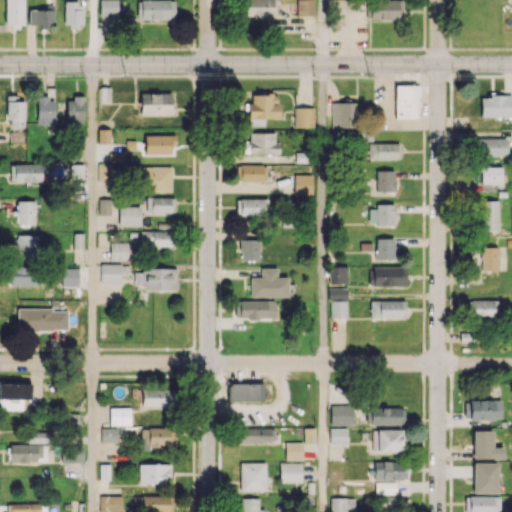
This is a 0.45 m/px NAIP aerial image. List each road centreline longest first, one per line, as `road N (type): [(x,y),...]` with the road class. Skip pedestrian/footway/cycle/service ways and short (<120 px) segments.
road 1 (residential): [(511,364),(0,363)]
road 2 (residential): [(439,0),(438,511)]
road 3 (residential): [(208,0),(207,511)]
road 4 (secondary): [(511,64),(0,64)]
